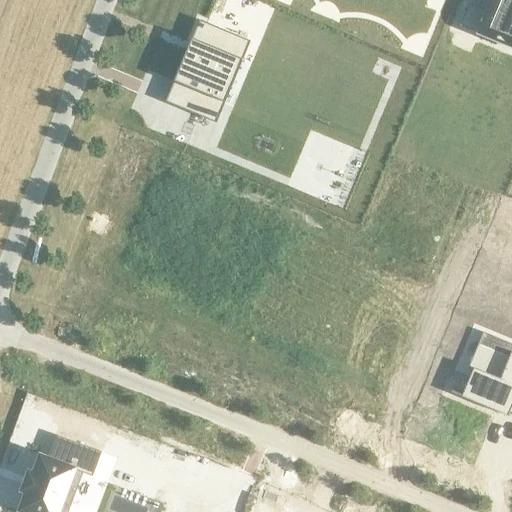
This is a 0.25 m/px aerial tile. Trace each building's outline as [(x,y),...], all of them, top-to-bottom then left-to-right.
[(511,0),(492,0),(479,34),(511,47),(511,0)] [(196,43),(179,84),(195,91),(189,107),(217,118),(219,114),(211,111),(233,58),(238,60),(246,41),(250,43),(251,41),(200,20),(192,41),(196,43)] [(133,200),(131,199),(130,201),(124,219),(123,218),(117,233),(118,233),(112,251),(111,250),(111,252),(113,253),(123,256),(122,257),(134,261),(143,264),(143,265),(145,265),(146,263),(164,214),(165,212),(163,211),(163,212),(153,208),(142,204),(132,200),(133,200)] [(448,244),(428,293),(431,294),(430,296),(448,303),(449,301),(452,302),(472,254),(469,253),(470,251),(452,244),(451,246),(448,244)] [(379,312),(359,304),(343,342),(363,350),(361,354),(382,363),(384,359),(404,368),(420,329),(400,321),(401,317),(380,308),(379,312)] [(473,370),(462,397),(497,412),(499,408),(511,413),(511,351),(511,352),(510,356),(479,343),(469,368),(473,370)] [(22,511),(67,511),(70,505),(63,502),(75,470),(93,477),(102,452),(57,435),(48,458),(41,455),(34,474),(29,472),(22,491),(27,493),(20,511),(22,511)]
